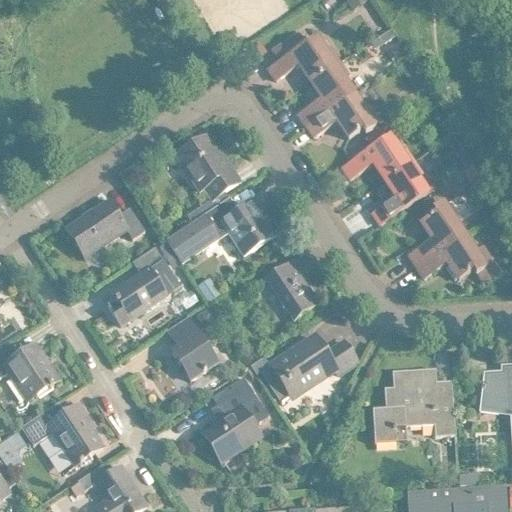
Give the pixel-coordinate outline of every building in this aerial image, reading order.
[(191,0),(167,0),(177,16),(195,5),(191,0)] [(398,23),(384,32),(388,38),(402,29),(398,23)] [(306,60),(318,76),(346,57),(338,44),(337,45),(337,46),(335,48),(324,31),(313,38),(307,27),(280,45),(287,55),(275,63),(283,75),(306,60)] [(305,109),(313,120),(361,89),(350,72),(354,70),(354,71),(355,71),(346,57),(318,76),(329,93),(305,109)] [(361,89),(313,120),(321,132),(344,117),(355,134),(370,124),(372,128),(383,121),(380,117),(384,115),(375,101),(374,102),(375,103),(372,105),(361,89)] [(456,113),(449,118),(457,130),(464,126),(456,113)] [(385,124),(373,132),(378,141),(390,133),(385,124)] [(468,129),(462,133),(470,144),(476,141),(468,129)] [(381,159),(392,175),(420,157),(411,144),(411,145),(408,147),(397,131),(349,162),(357,174),(381,159)] [(184,151),(207,186),(212,182),(220,194),(245,177),(229,153),(227,154),(212,132),(184,151)] [(420,157),(392,175),(403,192),(379,208),(387,219),(435,188),(424,172),(427,169),(428,170),(429,170),(420,157)] [(220,194),(194,211),(199,217),(229,198),(236,193),(232,186),(220,194)] [(415,250),(423,262),(471,230),(460,214),(463,212),(464,212),(465,212),(456,199),(452,201),(450,197),(443,201),(437,192),(420,204),(428,217),(427,218),(439,235),(415,250)] [(98,206),(100,208),(92,214),(91,212),(73,224),(91,253),(133,225),(139,234),(152,226),(136,203),(125,210),(115,196),(100,206),(99,205),(98,206)] [(235,229),(251,252),(281,232),(258,196),(237,210),(229,198),(199,217),(172,235),(186,256),(196,250),(198,242),(210,245),(212,239),(229,228),(235,229)] [(471,230),(423,262),(431,273),(454,258),(465,275),(480,266),(482,270),(483,269),(489,278),(506,267),(489,241),(486,243),(485,243),(484,243),(485,244),(482,246),(471,230)] [(173,238),(163,244),(170,254),(180,248),(173,238)] [(162,242),(139,257),(147,269),(119,288),(123,294),(121,296),(124,299),(126,298),(137,315),(188,281),(170,254),(163,244),(162,242)] [(273,274),(300,315),(325,299),(298,257),(273,274)] [(214,272),(202,280),(212,296),(225,288),(214,272)] [(226,298),(220,303),(226,311),(232,306),(226,298)] [(213,303),(202,311),(210,322),(220,314),(213,303)] [(224,358),(194,312),(174,325),(185,342),(178,347),(197,375),(210,367),(210,368),(213,366),(212,365),(224,358)] [(289,352),(290,354),(277,362),(288,379),(293,376),(297,383),(298,382),(303,389),(341,364),(345,370),(364,358),(350,336),(332,348),(322,333),(302,346),(301,344),(289,352)] [(42,339),(25,350),(17,338),(0,349),(0,369),(4,375),(15,367),(34,396),(55,382),(56,384),(60,382),(59,380),(66,375),(42,339)] [(271,352),(258,361),(264,371),(268,368),(277,362),(271,352)] [(441,432),(462,431),(459,390),(444,390),(442,365),(399,367),(400,383),(391,384),(392,404),(379,404),(381,436),(403,434),(402,422),(441,420),(441,432)] [(511,365),(490,367),(489,380),(487,380),(487,384),(488,384),(486,402),(511,404),(511,365)] [(211,427),(230,457),(266,433),(256,419),(259,417),(264,418),(275,411),(250,372),(223,389),(228,397),(228,398),(236,411),(211,427)] [(110,442),(98,424),(101,422),(86,398),(72,407),(65,397),(28,422),(40,441),(60,427),(82,461),(86,458),(87,460),(91,458),(89,456),(110,442)] [(0,466),(0,460),(7,456),(0,445),(0,497),(14,488),(0,466)] [(108,461),(84,476),(85,477),(91,486),(101,479),(112,496),(103,501),(110,511),(137,511),(154,501),(128,461),(114,470),(108,461)] [(475,469),(466,470),(467,481),(476,481),(475,469)] [(85,477),(77,483),(83,491),(91,486),(85,477)] [(511,511),(511,480),(414,487),(415,511),(511,511)] [(371,511),(371,501),(290,506),(289,511),(371,511)]
